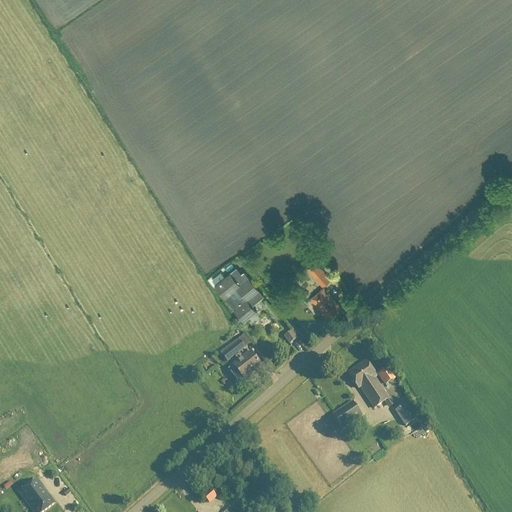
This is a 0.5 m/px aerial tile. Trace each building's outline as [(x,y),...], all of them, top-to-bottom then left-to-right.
[(306,268),(321,286),(330,279),(314,260),(306,268)] [(236,267),(224,276),(221,271),(212,278),(212,280),(215,284),(214,284),(243,321),(256,311),(251,305),(263,295),(244,271),(241,273),(236,267)] [(310,298),(327,320),(341,308),(323,287),(310,298)] [(266,329),(273,324),(268,317),(260,322),(266,329)] [(296,339),(291,332),(283,337),(289,345),(296,339)] [(245,349),(245,348),(237,340),(224,351),(231,360),(245,349)] [(239,384),(243,381),(260,367),(250,354),(243,360),(239,355),(235,359),(238,363),(233,367),(233,368),(228,371),(239,384)] [(365,362),(347,374),(357,389),(359,388),(373,409),(387,400),(374,379),(375,377),(365,362)] [(376,375),(384,386),(395,379),(387,367),(376,375)] [(351,403),(332,415),(342,430),(361,417),(351,403)] [(416,423),(405,407),(395,413),(406,429),(416,423)] [(44,511),(54,505),(48,496),(46,493),(36,481),(19,494),(32,511),(44,511)] [(205,495),(210,503),(218,497),(213,489),(205,495)] [(234,511),(233,511),(257,511),(259,511),(257,504),(248,506),(240,503),(234,511)]
